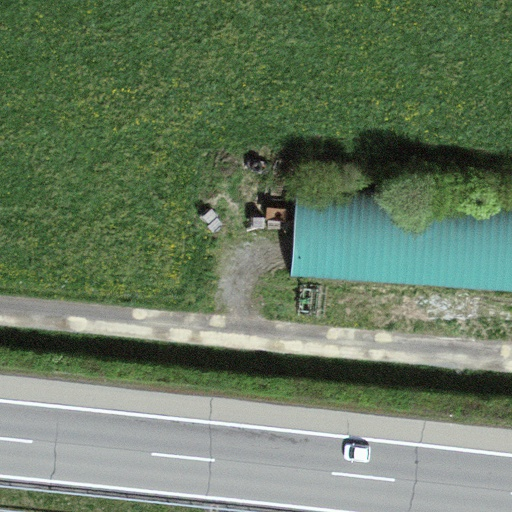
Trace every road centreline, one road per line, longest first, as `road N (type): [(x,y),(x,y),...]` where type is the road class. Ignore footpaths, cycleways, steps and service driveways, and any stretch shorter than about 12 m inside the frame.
road 1 (motorway): [(511,497),(0,444)]
road 2 (track): [(0,320),(511,364)]
